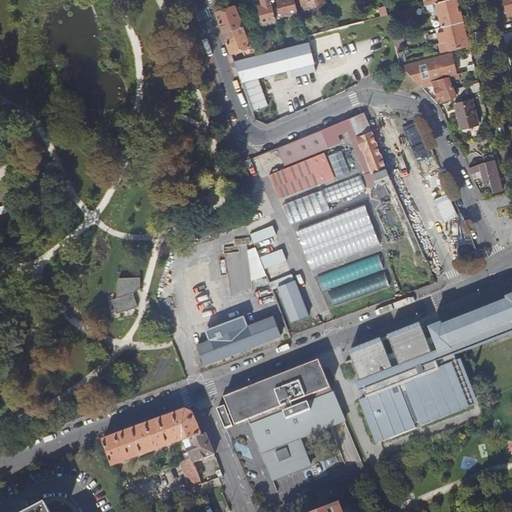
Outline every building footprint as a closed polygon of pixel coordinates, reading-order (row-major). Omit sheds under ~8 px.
[(264,23),(276,20),(276,18),(273,7),(271,0),(261,0),(263,6),(259,7),(264,23)] [(276,18),(298,12),(294,0),(272,0),(274,7),(273,7),(276,18)] [(304,10),(328,3),(326,0),(302,0),(301,0),(304,10)] [(443,26),(463,21),(458,0),(445,0),(436,2),(443,26)] [(224,34),(243,27),(249,24),(246,12),(238,15),(235,7),(217,13),(217,14),(224,34)] [(350,42),(361,39),(360,34),(367,32),(364,21),(335,29),(329,30),(332,41),(349,37),(350,42)] [(450,50),(470,45),(463,21),(443,26),(445,31),(438,33),(440,43),(447,41),(450,50)] [(250,49),(255,47),(249,24),(243,27),(250,49)] [(231,54),(243,50),(246,59),(258,56),(255,47),(250,49),(243,27),(224,34),(231,54)] [(396,47),(411,43),(409,35),(406,36),(394,39),(396,47)] [(314,63),(315,63),(309,42),(284,49),(258,56),(246,59),(234,62),(242,83),(258,79),(289,70),(291,78),(316,71),(314,63)] [(337,71),(332,51),(315,55),(320,76),(337,71)] [(378,75),(400,63),(397,51),(372,64),(378,75)] [(432,81),(447,77),(456,75),(451,54),(403,67),(420,84),(432,81)] [(448,100),(456,96),(449,81),(459,78),(458,74),(456,75),(447,77),(432,81),(439,97),(442,103),(448,101),(448,100)] [(268,106),(258,79),(242,83),(252,112),(268,106)] [(466,95),(481,91),(479,83),(464,87),(466,95)] [(479,125),(473,99),(470,100),(459,103),(455,104),(462,129),(479,125)] [(364,113),(342,122),(345,129),(350,127),(352,133),(355,131),(366,158),(361,160),(365,169),(370,167),(377,185),(391,179),(375,139),(364,113)] [(423,116),(404,123),(426,177),(445,169),(423,116)] [(343,149),(330,154),(338,177),(351,172),(343,149)] [(270,173),(280,199),(337,177),(327,151),(270,173)] [(494,193),(503,190),(497,169),(498,166),(497,162),(494,160),(493,155),(481,158),(483,163),(478,164),(475,165),(469,168),(472,176),(477,174),(476,171),(483,169),(484,172),(487,185),(492,184),(494,193)] [(451,169),(443,172),(451,196),(459,194),(451,169)] [(291,222),(332,209),(329,202),(368,189),(363,175),(284,201),(291,222)] [(435,197),(445,221),(459,215),(450,192),(435,197)] [(312,267),(381,243),(368,204),(298,228),(312,267)] [(273,224),(251,233),(255,243),(277,235),(273,224)] [(283,249),(261,257),(265,269),(287,261),(283,249)] [(381,254),(318,273),(323,288),(386,269),(381,254)] [(432,273),(427,261),(401,272),(406,284),(432,273)] [(387,271),(329,290),(334,304),(391,286),(387,271)] [(292,274),(270,282),(273,289),(277,288),(279,287),(280,290),(292,322),(309,316),(296,280),(295,280),(292,274)] [(139,284),(139,275),(118,275),(116,283),(116,296),(111,298),(116,311),(137,305),(132,290),(139,284)] [(381,339),(349,352),(352,360),(361,382),(356,384),(359,390),(363,389),(367,398),(362,399),(379,442),(416,428),(414,424),(419,422),(420,426),(462,410),(462,409),(473,404),(453,354),(511,330),(511,297),(507,300),(508,302),(442,327),(441,325),(430,330),(433,338),(426,341),(419,324),(387,337),(391,345),(394,354),(387,357),(384,348),(381,339)] [(233,333),(198,346),(205,365),(282,335),(274,317),(240,330),(233,333)] [(299,438),(344,421),(322,368),(319,360),(304,367),(274,378),(241,391),(238,392),(224,398),(228,406),(235,426),(249,420),(261,450),(261,451),(273,481),(310,466),(299,438)] [(225,407),(217,410),(219,414),(226,429),(233,426),(225,407)] [(202,435),(193,415),(186,411),(103,441),(112,466),(184,440),(184,442),(202,435)] [(215,455),(206,433),(203,435),(202,435),(184,442),(191,460),(182,464),(187,478),(197,475),(193,464),(215,455)] [(311,480),(329,473),(324,461),(306,468),(311,480)] [(51,511),(47,503),(32,511),(31,508),(24,511),(51,511)]
